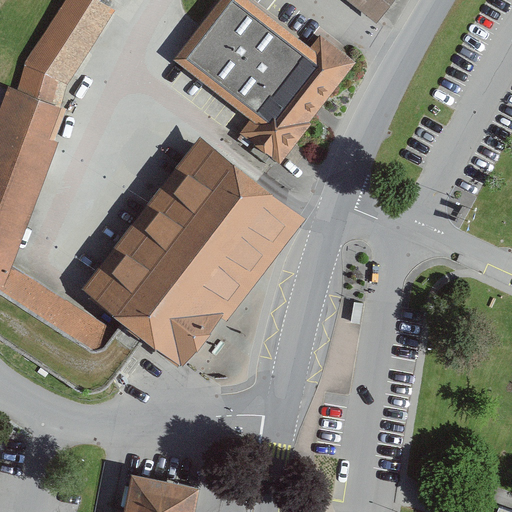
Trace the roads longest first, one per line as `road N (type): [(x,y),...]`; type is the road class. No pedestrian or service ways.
road 1 (unclassified): [(439,0),(329,219),(281,414)]
road 2 (unclassified): [(0,387),(73,422),(281,414)]
